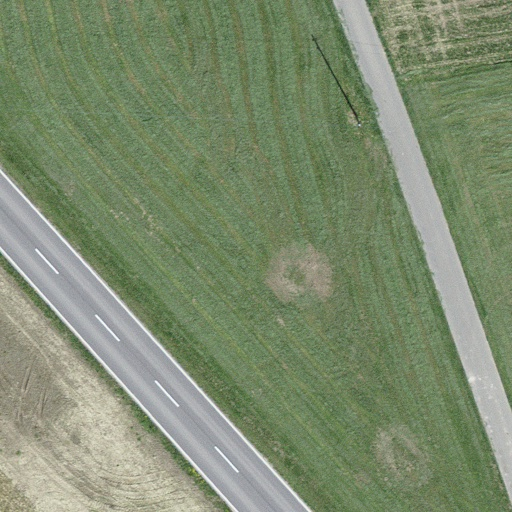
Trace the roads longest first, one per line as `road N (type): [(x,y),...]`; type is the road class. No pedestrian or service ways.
road 1 (residential): [(511,470),(347,0)]
road 2 (secondary): [(271,511),(0,212)]
